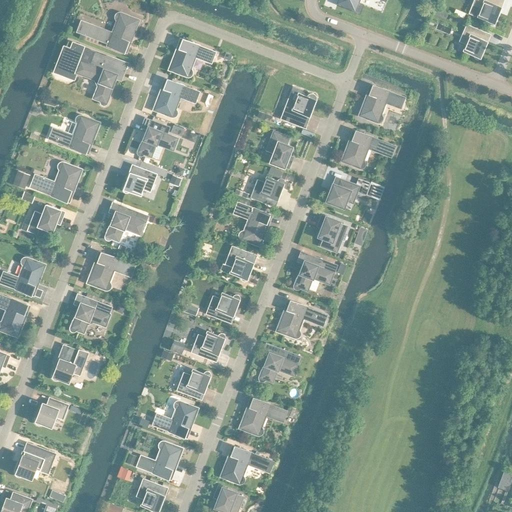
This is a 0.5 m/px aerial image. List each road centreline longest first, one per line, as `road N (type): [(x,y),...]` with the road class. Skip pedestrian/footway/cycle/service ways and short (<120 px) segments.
road 1 (residential): [(0,464),(166,29),(182,23),(349,89)]
road 2 (residential): [(349,89),(188,511)]
road 3 (residential): [(501,91),(369,40)]
